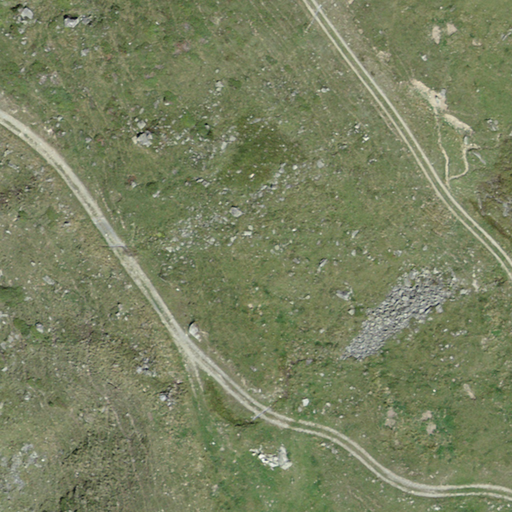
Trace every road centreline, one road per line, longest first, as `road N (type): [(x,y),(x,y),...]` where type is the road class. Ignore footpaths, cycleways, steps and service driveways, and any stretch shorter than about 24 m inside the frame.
road 1 (track): [(0,117),(74,186),(177,337),(227,387),(270,417),(330,436),(405,487),(511,497)]
road 2 (track): [(511,275),(452,205),(310,0)]
road 3 (track): [(177,337),(203,412),(272,511)]
